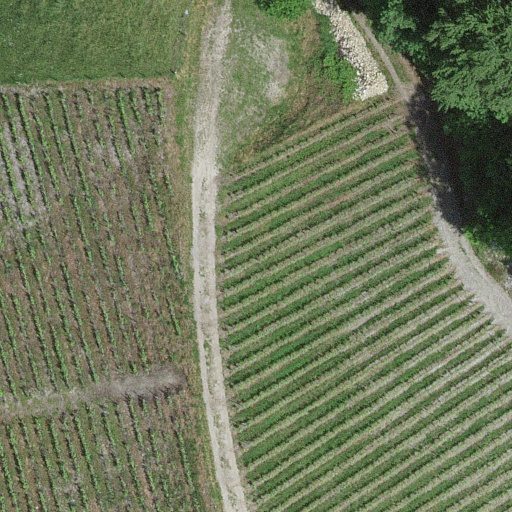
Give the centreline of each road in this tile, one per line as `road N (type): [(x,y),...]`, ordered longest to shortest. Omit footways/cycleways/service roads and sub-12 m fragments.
road 1 (track): [(220,0),(204,231),(214,385),(238,511)]
road 2 (track): [(511,311),(475,264),(448,208),(410,86),(361,0)]
